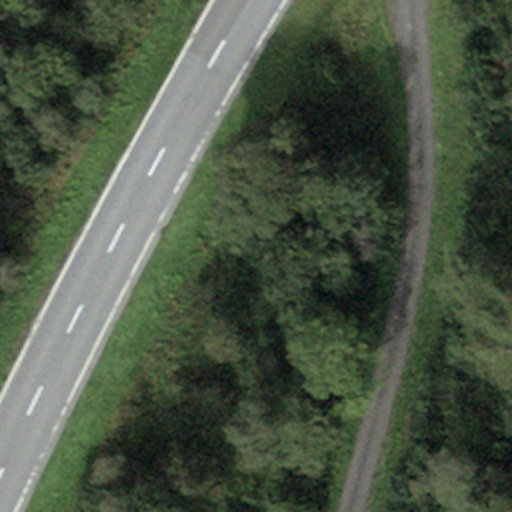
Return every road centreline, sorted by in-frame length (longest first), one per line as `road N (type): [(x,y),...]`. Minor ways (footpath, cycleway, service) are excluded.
road 1 (primary): [(249,0),(150,173),(0,476)]
road 2 (unclassified): [(411,0),(450,273),(401,511)]
